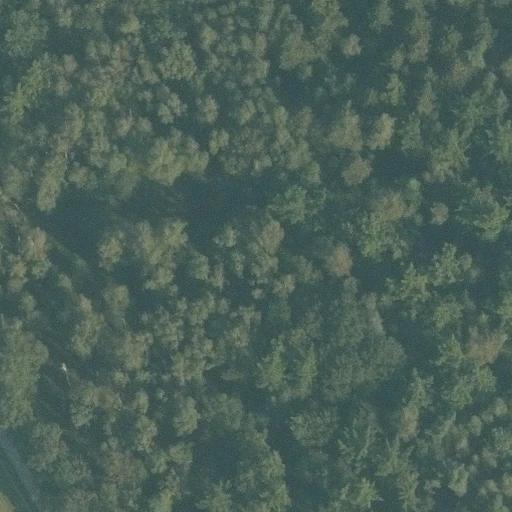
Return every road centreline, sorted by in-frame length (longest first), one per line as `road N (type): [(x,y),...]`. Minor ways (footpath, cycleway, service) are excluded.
road 1 (track): [(165,0),(433,511)]
road 2 (track): [(400,447),(511,392)]
